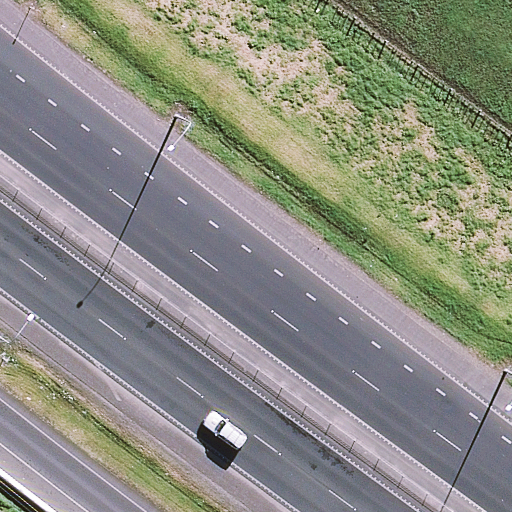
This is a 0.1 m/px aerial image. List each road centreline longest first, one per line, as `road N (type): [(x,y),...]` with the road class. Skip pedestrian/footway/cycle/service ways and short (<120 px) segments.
road 1 (motorway): [(369,511),(0,239)]
road 2 (motorway): [(227,248),(511,449)]
road 3 (motorway): [(0,62),(227,248)]
road 4 (motorway): [(0,93),(227,248)]
road 5 (motorway): [(123,511),(0,416)]
